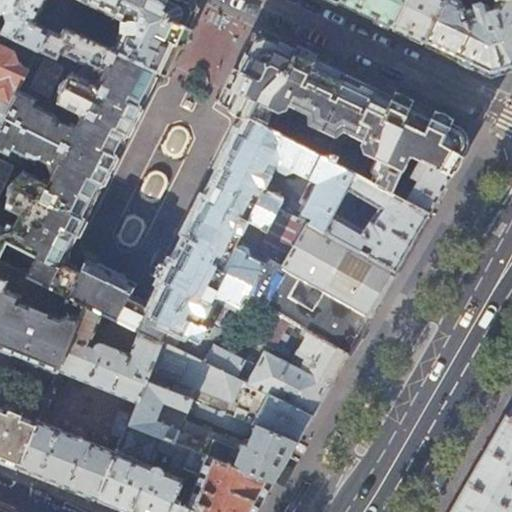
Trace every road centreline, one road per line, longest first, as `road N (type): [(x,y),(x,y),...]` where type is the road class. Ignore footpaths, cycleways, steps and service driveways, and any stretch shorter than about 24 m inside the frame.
road 1 (primary): [(362,511),(511,257)]
road 2 (residential): [(511,117),(264,0)]
